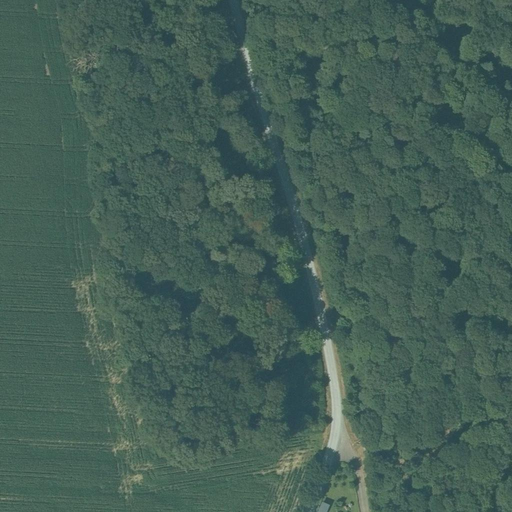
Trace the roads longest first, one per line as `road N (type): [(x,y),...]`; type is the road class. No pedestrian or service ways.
road 1 (unclassified): [(335,442),(338,407),(317,295),(232,0)]
road 2 (track): [(401,0),(511,62)]
